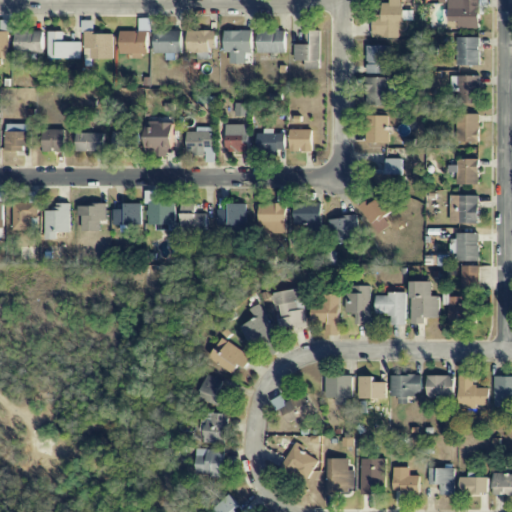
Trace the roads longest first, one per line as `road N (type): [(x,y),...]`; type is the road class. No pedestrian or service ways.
road 1 (residential): [(511,0),(511,353)]
road 2 (residential): [(0,177),(343,178)]
road 3 (residential): [(0,5),(320,0)]
road 4 (residential): [(511,353),(327,352),(294,362)]
road 5 (residential): [(343,178),(343,0)]
road 6 (residential): [(294,362),(263,398),(253,433),(260,489),(284,511)]
